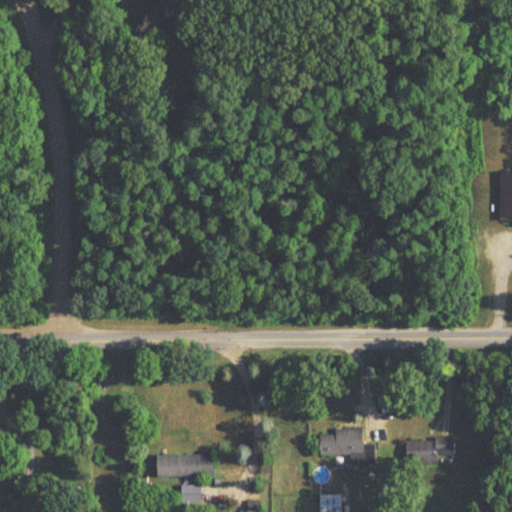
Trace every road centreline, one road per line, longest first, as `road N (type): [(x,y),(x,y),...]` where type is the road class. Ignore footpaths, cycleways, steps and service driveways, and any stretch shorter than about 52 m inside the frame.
road 1 (residential): [(511,338),(0,341)]
road 2 (residential): [(61,341),(60,157),(52,99),(21,0)]
